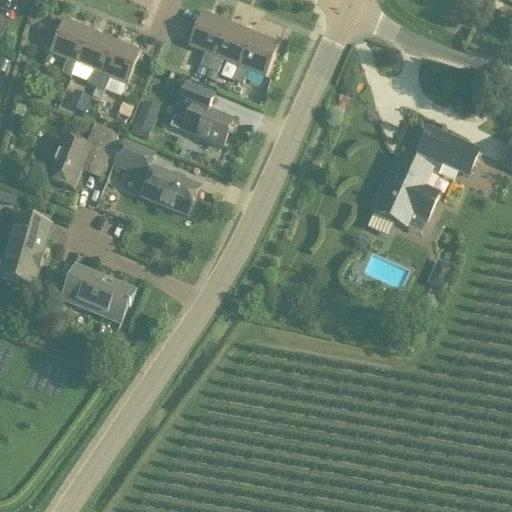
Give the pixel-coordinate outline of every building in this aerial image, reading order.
[(209,73),(228,28),(200,16),(186,50),(204,57),(199,69),(209,73)] [(70,81),(75,69),(88,35),(62,25),(48,58),(66,65),(61,77),(70,81)] [(209,73),(217,76),(222,65),(238,71),(252,38),(228,28),(209,73)] [(86,87),(95,91),(113,46),(88,35),(75,69),(91,75),(86,87)] [(264,82),(278,49),(252,38),(238,71),(233,83),(242,87),(248,75),(264,82)] [(125,89),(138,56),(113,46),(95,91),(104,95),(108,83),(125,89)] [(186,124),(174,119),(170,129),(182,134),(182,136),(221,152),(232,124),(207,114),(214,98),(186,87),(178,106),(192,111),(186,124)] [(69,88),(62,106),(86,115),(93,97),(69,88)] [(145,103),(133,135),(151,142),(163,110),(145,103)] [(74,192),(80,175),(84,165),(104,173),(108,163),(112,165),(121,144),(116,142),(118,137),(94,127),(85,149),(61,139),(45,181),(74,192)] [(438,179),(442,168),(451,172),(468,180),(479,154),(428,131),(416,157),(417,157),(413,165),(398,159),(386,187),(384,186),(371,216),(406,231),(409,225),(412,219),(427,226),(440,197),(425,190),(431,176),(438,179)] [(511,142),(500,170),(511,175),(511,142)] [(156,156),(123,143),(112,169),(144,183),(156,156)] [(188,221),(199,193),(152,175),(141,202),(188,221)] [(0,195),(0,205),(8,208),(11,198),(0,195)] [(32,292),(50,228),(17,219),(15,225),(0,278),(0,281),(16,286),(16,287),(32,292)] [(439,261),(429,285),(445,292),(455,268),(439,261)] [(136,297),(75,271),(61,303),(121,328),(128,312),(129,313),(136,297)]
